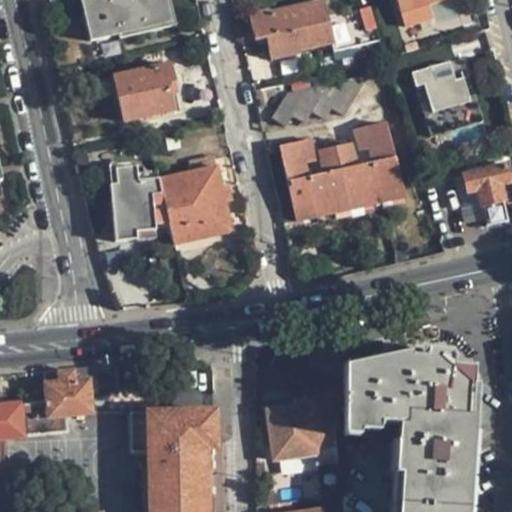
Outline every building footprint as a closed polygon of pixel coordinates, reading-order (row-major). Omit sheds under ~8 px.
[(79,0),(90,41),(118,34),(169,22),(164,0),(79,0)] [(396,0),(401,13),(405,27),(431,18),(427,4),(437,0),(396,0)] [(248,14),(254,41),(265,38),(270,60),(298,54),(298,51),(332,42),(323,1),(270,12),(269,10),(248,14)] [(173,111),(170,96),(167,83),(175,81),(170,63),(113,76),(124,122),(173,111)] [(365,75),(328,83),(310,112),(322,121),(330,109),(342,117),(365,75)] [(177,94),(175,81),(167,83),(170,96),(177,94)] [(291,116),(304,123),(310,112),(328,83),(308,87),(291,116)] [(271,119),(284,127),(291,116),(308,87),(287,92),(271,119)] [(349,143),(333,147),(339,174),(347,206),(360,203),(361,208),(381,203),(380,197),(401,193),(402,193),(383,126),(353,133),(358,150),(367,148),(371,162),(356,166),(349,143)] [(316,217),(307,177),(304,164),(313,161),(309,139),(278,146),(295,221),(316,217)] [(323,173),(319,174),(307,177),(316,217),(348,209),(347,206),(339,174),(333,147),(318,150),(323,173)] [(89,149),(75,153),(79,172),(92,170),(89,149)] [(501,150),(433,170),(436,182),(462,176),(467,194),(476,191),(480,206),(503,200),(499,185),(509,183),(501,150)] [(216,166),(157,179),(167,223),(172,246),(225,234),(228,231),(229,226),(224,203),(231,201),(228,185),(221,186),(216,166)] [(136,233),(153,231),(155,231),(155,224),(167,223),(157,179),(137,180),(137,171),(136,167),(114,169),(115,185),(109,186),(114,242),(136,240),(136,233)] [(157,179),(155,169),(137,171),(137,180),(157,179)] [(404,203),(401,193),(380,197),(381,203),(383,208),(404,203)] [(507,221),(503,200),(480,206),(484,227),(507,221)] [(348,209),(349,216),(362,213),(361,208),(360,203),(347,206),(348,209)] [(154,238),(153,231),(136,233),(136,240),(154,238)] [(433,352),(343,372),(343,419),(343,432),(358,434),(359,427),(378,428),(378,424),(396,426),(390,511),(461,511),(470,386),(433,352)] [(97,381),(96,368),(43,372),(45,402),(0,405),(0,494),(5,495),(5,439),(68,432),(67,417),(92,415),(90,381),(97,381)] [(266,411),(272,461),(316,455),(317,464),(335,461),(326,396),(305,399),(305,406),(266,411)] [(206,511),(205,447),(214,447),(214,411),(146,413),(147,453),(148,511),(206,511)] [(128,453),(147,453),(146,413),(127,414),(128,453)] [(264,497),(257,497),(258,505),(278,503),(277,496),(271,496),(271,493),(263,493),(264,497)]
